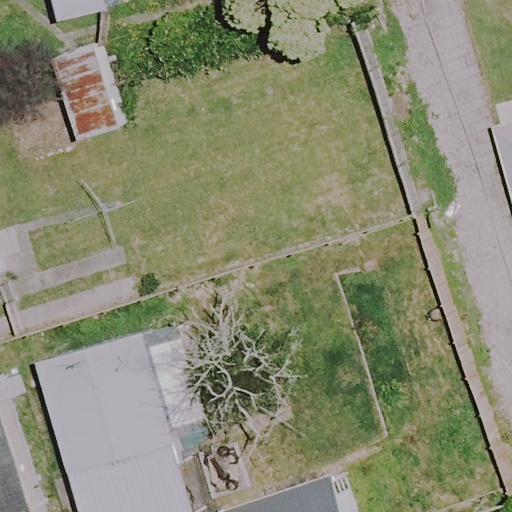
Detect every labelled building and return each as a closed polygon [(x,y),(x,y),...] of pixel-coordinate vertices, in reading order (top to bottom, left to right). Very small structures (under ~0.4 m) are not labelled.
[(113,9),(110,0),(56,0),(62,22),(113,9)] [(511,118),(493,124),(511,196),(511,118)] [(141,198),(130,141),(15,164),(27,221),(141,198)] [(0,511),(42,511),(6,382),(0,383),(0,511)] [(197,511),(181,450),(71,479),(80,511),(197,511)]
